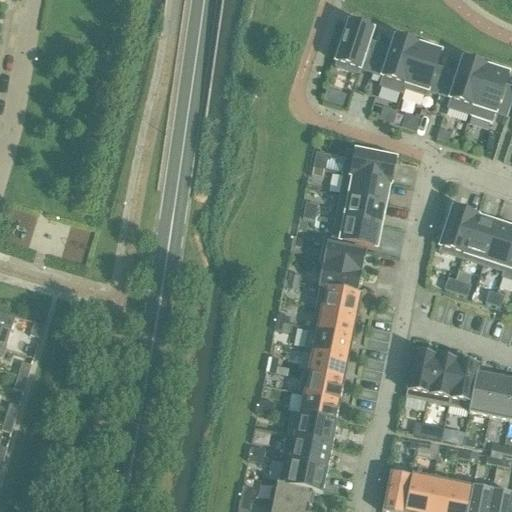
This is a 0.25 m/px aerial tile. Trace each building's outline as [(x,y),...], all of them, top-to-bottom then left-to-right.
[(378,49),(379,49),(380,46),(369,42),(372,32),(354,26),(348,24),(333,69),(341,71),(357,77),(359,72),(370,76),(378,49)] [(378,49),(370,76),(381,79),(378,88),(401,96),(402,91),(417,47),(394,39),(390,53),(379,49),(378,49)] [(440,54),(417,47),(402,91),(425,99),(427,94),(438,98),(444,78),(433,75),(440,54)] [(446,110),(469,118),(484,69),(462,61),(457,75),(446,71),(444,78),(438,98),(449,101),(446,110)] [(507,76),(484,69),(469,118),(491,125),(494,116),(506,120),(511,100),(511,88),(504,86),(507,76)] [(341,175),(340,177),(344,177),(344,176),(391,186),(397,160),(354,151),(354,153),(346,151),(341,175)] [(327,157),(317,155),(315,155),(312,171),(324,173),(327,157)] [(322,181),(324,173),(312,171),(311,178),(322,181)] [(344,177),(339,197),(386,208),(391,186),(344,176),(344,177)] [(339,197),(335,219),(382,229),(386,208),(339,197)] [(305,205),(304,213),(315,216),(317,208),(305,205)] [(437,254),(460,261),(474,218),(452,211),(437,254)] [(315,216),(304,213),(302,221),(314,223),(315,216)] [(477,219),(474,218),(460,261),(482,269),(495,226),(477,220),(477,219)] [(335,219),(330,242),(377,252),(382,229),(335,219)] [(500,280),(502,280),(511,248),(511,231),(495,226),(482,269),(501,275),(500,280)] [(293,240),(291,249),(302,250),(303,242),(293,240)] [(323,245),(318,266),(322,267),(360,275),(365,254),(323,245)] [(511,248),(502,280),(511,283),(511,248)] [(322,267),(318,288),(356,296),(360,275),(322,267)] [(294,285),(298,286),(300,278),(296,277),(289,275),(287,283),(294,285)] [(443,292),(454,296),(458,284),(447,280),(443,292)] [(294,285),(287,283),(286,291),(293,293),(297,294),(298,286),(294,285)] [(458,284),(454,296),(466,299),(470,288),(458,284)] [(320,291),(316,310),(357,318),(361,297),(356,296),(318,288),(317,291),(320,291)] [(484,305),(492,308),(495,296),(488,294),(484,305)] [(495,296),(492,308),(499,310),(503,299),(495,296)] [(316,310),(312,331),(352,339),(357,318),(316,310)] [(0,350),(5,352),(10,332),(12,332),(15,319),(0,315),(0,350)] [(279,318),(278,325),(284,326),(288,327),(289,320),(279,318)] [(39,341),(43,328),(34,325),(30,338),(39,341)] [(278,325),(276,333),(289,336),(291,328),(288,327),(284,326),(278,325)] [(309,331),(305,352),(312,353),(348,360),(352,339),(312,331),(309,331)] [(312,353),(308,374),(344,382),(348,360),(312,353)] [(404,400),(426,404),(435,360),(413,356),(404,400)] [(269,368),(276,369),(278,361),(271,360),(269,368)] [(426,404),(448,408),(457,364),(435,360),(426,404)] [(470,413),(477,375),(479,369),(457,364),(448,408),(470,413)] [(27,381),(31,368),(22,365),(18,378),(27,381)] [(274,377),(276,369),(269,368),(268,376),(274,377)] [(301,373),(297,394),(303,395),(340,403),(344,382),(308,374),(301,373)] [(469,416),(489,420),(497,379),(477,375),(470,413),(469,416)] [(23,395),(27,381),(18,378),(14,392),(23,395)] [(511,410),(511,382),(497,379),(489,420),(509,424),(511,410)] [(303,395),(299,416),(335,424),(340,403),(303,395)] [(259,403),(258,409),(260,410),(272,412),(274,406),(262,403),(259,403)] [(15,423),(19,409),(9,406),(5,420),(15,423)] [(258,409),(256,417),(259,417),(271,419),(272,412),(260,410),(258,409)] [(289,414),(284,439),(294,441),(332,448),(337,424),(335,424),(299,416),(289,414)] [(11,436),(15,423),(5,420),(1,433),(11,436)] [(412,438),(420,440),(422,433),(414,431),(412,438)] [(429,434),(422,433),(420,440),(428,441),(429,434)] [(284,439),(279,463),(282,463),(289,465),(327,472),(332,448),(294,441),(284,439)] [(456,439),(455,446),(462,448),(463,441),(456,439)] [(463,441),(462,448),(474,450),(476,443),(466,441),(463,441)] [(409,451),(419,453),(421,445),(411,444),(409,451)] [(431,447),(421,445),(419,453),(429,454),(431,447)] [(503,456),(504,449),(492,447),(491,454),(503,456)] [(511,450),(504,449),(503,456),(511,458),(511,450)] [(250,450),(249,456),(251,457),(263,459),(264,453),(253,450),(250,450)] [(445,458),(457,460),(459,453),(447,451),(445,458)] [(459,453),(457,460),(469,463),(471,456),(459,453)] [(249,456),(247,464),(250,464),(261,467),(263,459),(251,457),(249,456)] [(485,466),(497,468),(499,461),(487,459),(485,466)] [(511,464),(499,461),(497,468),(509,470),(511,464)] [(278,485),(278,486),(314,493),(314,495),(322,496),(327,472),(289,465),(282,463),(278,485)] [(405,511),(412,480),(389,475),(381,511),(405,511)] [(405,511),(426,511),(433,481),(413,477),(412,480),(405,511)] [(433,481),(426,511),(447,511),(453,485),(433,481)] [(273,484),(269,506),(296,511),(310,511),(314,495),(314,493),(278,486),(278,485),(273,484)] [(447,511),(467,511),(473,489),(453,485),(447,511)] [(242,501),(249,502),(252,490),(244,489),(242,501)] [(467,511),(488,511),(493,493),(473,489),(467,511)] [(511,496),(493,493),(488,511),(509,511),(511,498),(511,496)] [(247,511),(249,502),(242,501),(239,511),(247,511)]
